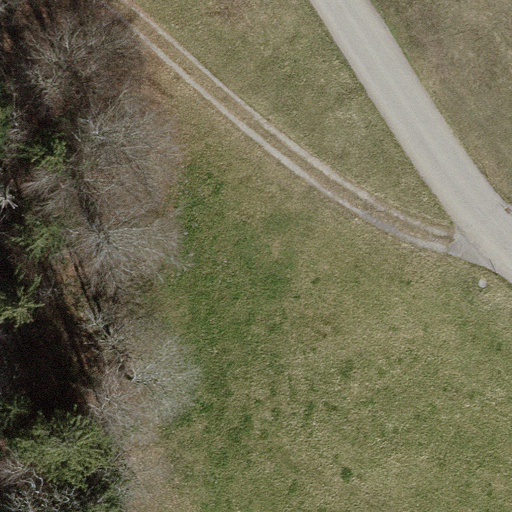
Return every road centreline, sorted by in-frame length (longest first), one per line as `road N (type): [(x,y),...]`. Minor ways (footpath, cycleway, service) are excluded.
road 1 (track): [(510,248),(466,249),(387,220),(103,0)]
road 2 (tertiary): [(336,0),(432,148),(511,249)]
